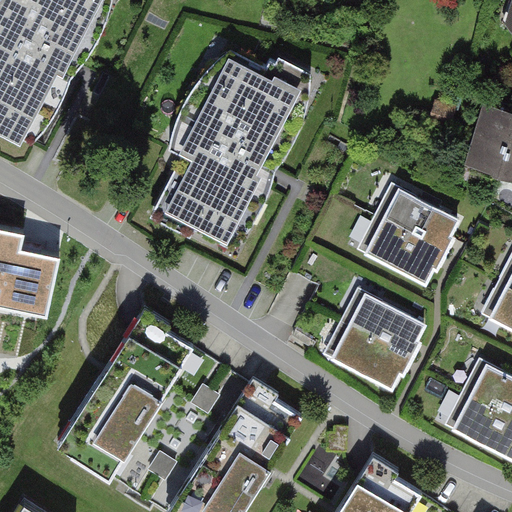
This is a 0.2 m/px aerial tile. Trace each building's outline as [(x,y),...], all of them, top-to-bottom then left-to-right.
[(0,0),(0,134),(26,147),(52,119),(71,93),(74,70),(90,57),(104,24),(109,0),(0,0)] [(269,52),(262,60),(222,41),(197,65),(179,99),(167,128),(162,145),(184,156),(150,215),(221,250),(247,222),(266,196),(270,173),(285,160),(299,127),(308,90),(305,72),(269,52)] [(511,123),(511,114),(480,105),(465,156),(499,166),(511,123)] [(511,123),(499,166),(511,170),(511,123)] [(401,190),(384,223),(440,252),(449,235),(457,219),(401,190)] [(384,223),(367,256),(423,285),(435,262),(440,252),(384,223)] [(0,288),(1,289),(0,292),(0,308),(47,317),(59,255),(21,248),(24,234),(0,229),(0,288)] [(511,290),(508,289),(492,322),(511,332),(511,290)] [(370,296),(353,329),(409,358),(417,342),(426,325),(370,296)] [(60,446),(113,479),(196,349),(143,315),(108,370),(60,446)] [(353,329),(336,362),(393,391),(402,373),(409,358),(353,329)] [(511,374),(487,361),(469,395),(511,417),(511,374)] [(0,410),(21,376),(8,368),(0,381),(0,410)] [(220,394),(205,384),(192,404),(207,413),(220,394)] [(175,511),(246,511),(272,472),(304,421),(253,388),(175,511)] [(511,417),(469,395),(451,430),(509,460),(511,454),(511,417)] [(180,462),(160,451),(148,471),(167,483),(180,462)] [(417,511),(428,495),(373,460),(340,511),(417,511)]
